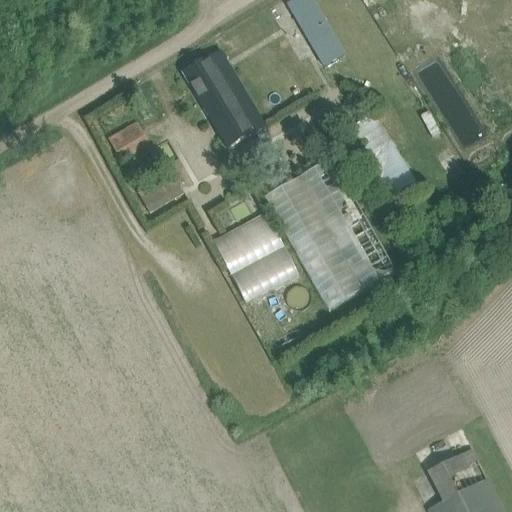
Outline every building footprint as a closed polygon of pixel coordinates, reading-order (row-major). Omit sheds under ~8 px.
[(297,0),(288,5),(325,69),(348,56),(315,0),(297,0)] [(449,57),(423,70),(460,144),(486,130),(449,57)] [(184,75),(228,150),(267,128),(238,79),(226,86),(211,59),(184,75)] [(387,197),(412,183),(373,113),(348,127),(387,197)] [(110,139),(122,160),(151,144),(139,123),(110,139)] [(325,312),(392,277),(332,160),(264,195),(325,312)] [(175,175),(140,193),(151,212),(185,194),(175,175)] [(267,214),(212,240),(243,305),(298,278),(267,214)] [(447,502),(429,511),(504,511),(500,503),(473,452),(432,474),(447,502)]
